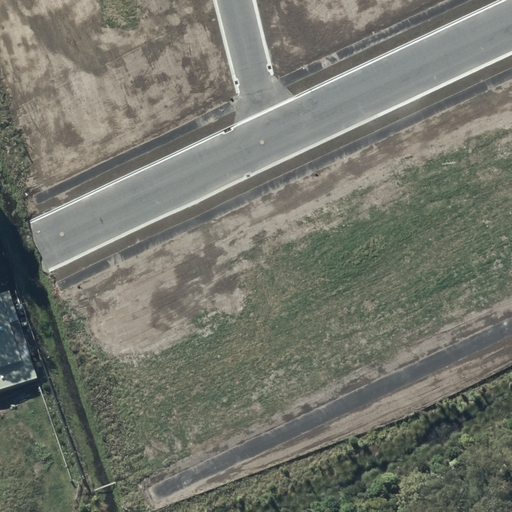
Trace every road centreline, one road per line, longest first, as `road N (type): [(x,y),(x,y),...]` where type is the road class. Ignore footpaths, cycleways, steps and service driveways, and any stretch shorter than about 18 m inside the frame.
road 1 (residential): [(511,24),(268,138)]
road 2 (residential): [(268,138),(42,244)]
road 3 (residential): [(234,0),(268,138)]
